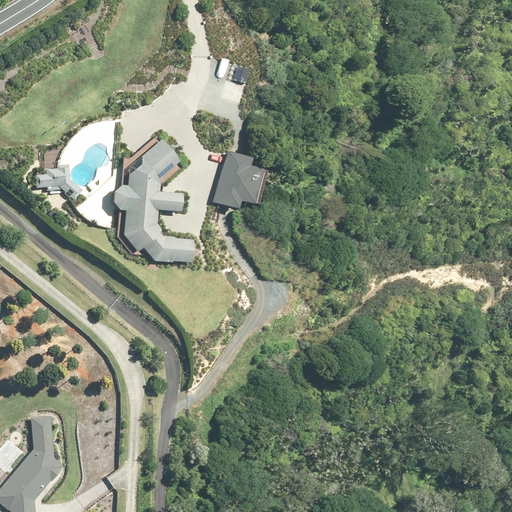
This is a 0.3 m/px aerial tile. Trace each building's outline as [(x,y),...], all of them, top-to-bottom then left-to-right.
[(247,70),(235,67),(232,81),(244,84),(247,70)] [(243,86),(227,82),(225,90),(241,93),(243,86)] [(224,97),(221,103),(238,111),(240,105),(224,97)] [(160,190),(161,176),(180,159),(161,137),(129,165),(127,183),(122,183),(114,190),(113,200),(120,208),(125,208),(123,233),(138,251),(143,246),(155,260),(173,262),(173,259),(192,261),(194,238),(174,237),(174,236),(162,235),(159,231),(162,228),(157,222),(158,208),(181,210),(182,192),(160,190)] [(238,205),(241,197),(252,200),(261,166),(250,163),(252,155),(227,149),(213,199),(238,205)] [(83,189),(70,179),(69,164),(57,164),(57,167),(46,168),(46,173),(35,174),(36,187),(58,185),(64,191),(64,193),(68,197),(71,196),(74,199),(83,189)] [(0,501),(10,510),(9,511),(33,511),(33,498),(60,462),(52,455),(49,414),(29,416),(32,445),(0,482),(0,501)]
